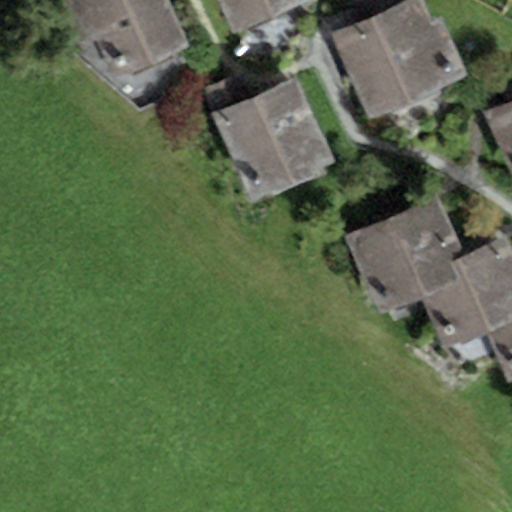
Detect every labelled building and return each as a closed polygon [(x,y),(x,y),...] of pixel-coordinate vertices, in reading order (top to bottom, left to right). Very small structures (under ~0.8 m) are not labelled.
[(169,0),(63,0),(83,49),(101,41),(116,76),(188,46),(169,0)] [(216,0),(231,35),(312,2),(310,0),(216,0)] [(419,0),(408,0),(329,34),(366,120),(468,76),(443,17),(430,23),(419,0)] [(227,85),(203,95),(251,207),(336,171),(298,81),(237,107),(227,85)] [(511,101),(487,113),(511,165),(511,101)] [(439,198),(351,239),(382,305),(421,286),(469,262),(439,198)] [(469,262),(421,286),(450,345),(487,327),(511,315),(511,249),(509,243),(469,262)] [(511,315),(487,327),(511,381),(511,315)]
